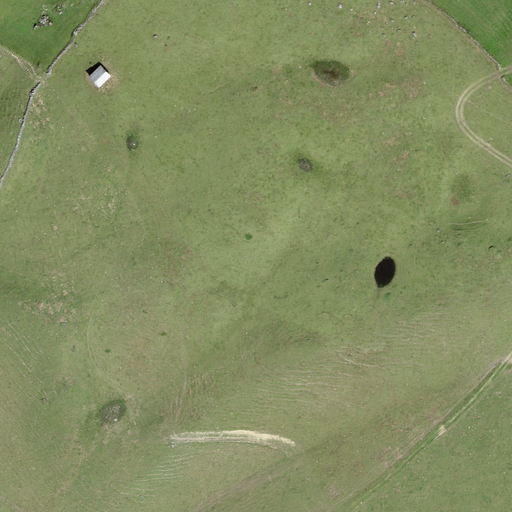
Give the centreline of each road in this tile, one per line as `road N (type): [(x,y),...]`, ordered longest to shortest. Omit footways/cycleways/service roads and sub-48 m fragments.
road 1 (track): [(349,511),(511,355)]
road 2 (track): [(511,162),(471,133),(462,108),(477,86),(510,67)]
